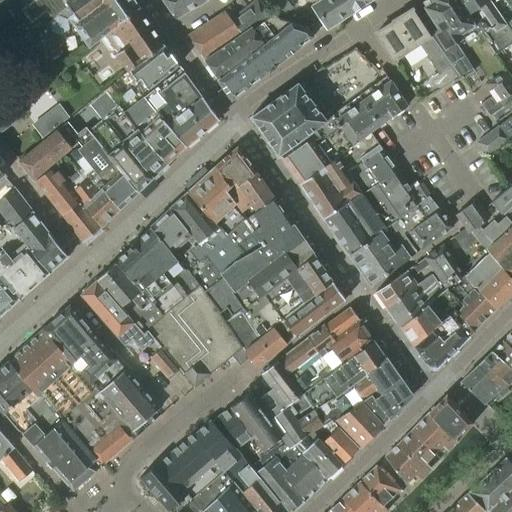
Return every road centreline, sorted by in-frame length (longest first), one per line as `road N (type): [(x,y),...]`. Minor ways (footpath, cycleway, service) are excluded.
road 1 (residential): [(146,0),(230,120),(407,0)]
road 2 (residential): [(307,511),(440,377)]
road 3 (residential): [(123,490),(126,463),(234,376)]
road 4 (residential): [(84,261),(0,153)]
